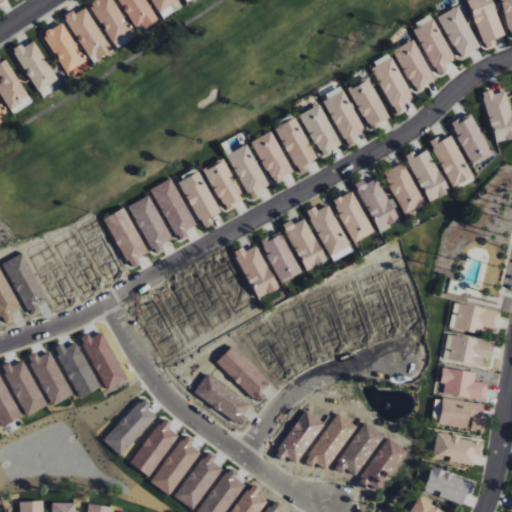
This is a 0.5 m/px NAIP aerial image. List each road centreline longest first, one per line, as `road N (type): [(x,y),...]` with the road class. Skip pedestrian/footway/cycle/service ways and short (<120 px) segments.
road 1 (residential): [(511,57),(469,79),(402,136),(95,310),(0,344)]
road 2 (residential): [(336,509),(293,493),(177,407),(145,370),(108,302)]
road 3 (residential): [(406,361),(361,363),(316,378),(277,408),(243,457)]
road 4 (residential): [(511,372),(484,511)]
